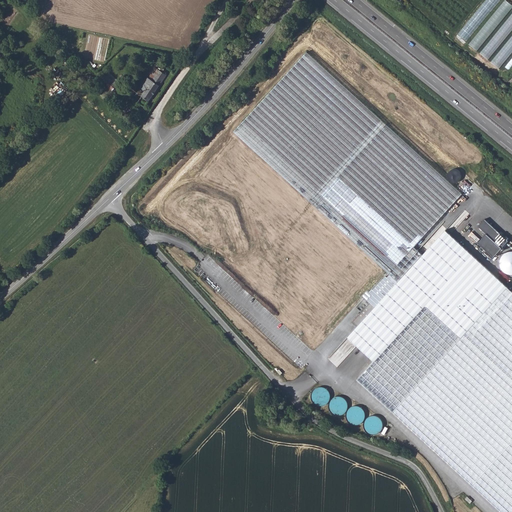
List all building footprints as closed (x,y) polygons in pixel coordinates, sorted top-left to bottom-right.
[(485,0),(459,34),(468,41),(499,0),(485,0)] [(511,18),(486,57),(495,63),(511,37),(511,18)] [(413,247),(462,194),(306,52),(233,132),(397,281),(422,255),(413,247)] [(130,102),(140,110),(164,73),(161,71),(161,70),(161,69),(160,68),(158,68),(157,69),(151,79),(146,76),(139,87),(143,89),(137,100),(133,98),(130,102)] [(98,78),(110,90),(118,81),(106,70),(98,78)] [(457,168),(449,173),(455,181),(462,176),(457,168)] [(450,232),(469,213),(465,210),(446,229),(450,232)] [(486,233),(478,243),(494,257),(509,240),(485,219),(478,226),(486,233)] [(511,511),(511,291),(444,230),(422,255),(397,281),(346,337),(372,360),(355,378),(502,511),(511,511)] [(508,274),(511,272),(511,250),(500,256),(508,274)] [(340,345),(330,357),(338,364),(348,352),(340,345)] [(328,398),(325,386),(311,390),(315,402),(328,398)] [(339,413),(346,402),(336,395),(328,405),(339,413)] [(349,407),(349,420),(361,420),(362,407),(349,407)] [(381,417),(367,416),(366,429),(380,430),(381,417)]
